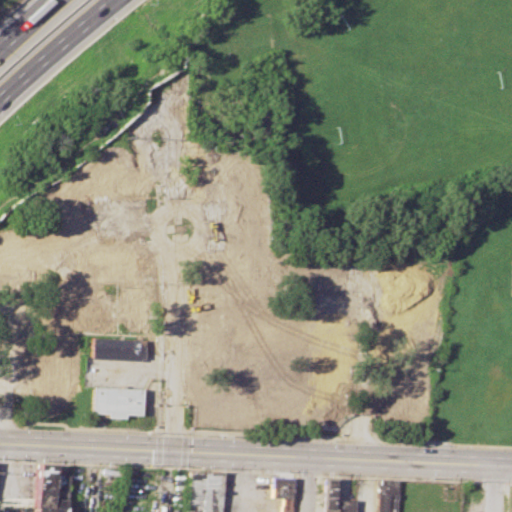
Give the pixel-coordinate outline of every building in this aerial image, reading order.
[(249,161),(197,162),(197,181),(249,181),(249,161)] [(142,168),(78,169),(79,188),(143,187),(142,168)] [(261,195),(242,196),(243,248),(262,248),(261,195)] [(69,201),(50,201),(51,240),(70,239),(69,201)] [(0,274),(37,276),(38,247),(0,245),(0,274)] [(80,252),(80,272),(144,271),(144,251),(80,252)] [(199,283),(251,282),(250,262),(198,262),(199,283)] [(63,290),(43,289),(41,341),(61,342),(63,290)] [(141,290),(122,291),(122,329),(141,328),(141,290)] [(218,304),(198,304),(200,369),(220,368),(218,304)] [(240,350),(297,351),(297,322),(241,321),(240,350)] [(344,325),(319,324),(318,379),(342,379),(344,325)] [(434,326),(382,324),(381,344),(433,346),(434,326)] [(87,359),(142,361),(142,339),(88,338),(87,359)] [(59,360),(39,360),(38,412),(58,413),(59,360)] [(407,424),(409,368),(380,368),(379,423),(407,424)] [(139,388),(89,387),(88,413),(104,414),(104,418),(122,418),(122,415),(138,415),(139,388)] [(257,419),(258,390),(201,388),(201,417),(257,419)] [(276,421),(339,423),(339,403),(276,401),(276,421)] [(35,511),(36,463),(54,464),(54,474),(68,474),(66,511),(35,511)] [(186,511),(188,471),(221,472),(219,511),(186,511)] [(271,477),(291,478),(289,511),(279,511),(280,498),(270,497),(271,477)] [(320,511),(322,477),(335,478),(334,500),(353,500),(352,511),(320,511)] [(374,511),(376,479),(395,480),(393,511),(374,511)]
